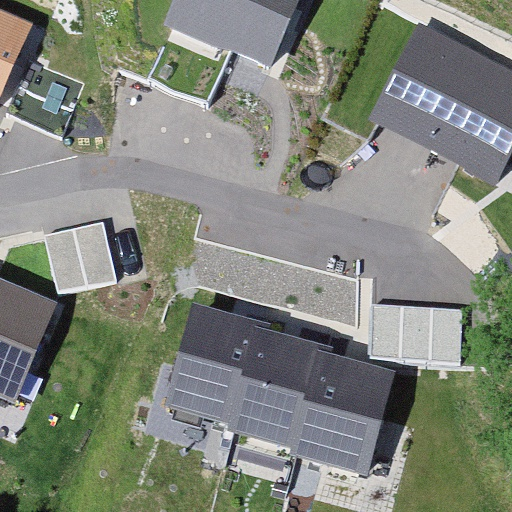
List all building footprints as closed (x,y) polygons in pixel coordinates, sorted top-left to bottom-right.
[(295,0),(179,0),(173,17),(273,57),(295,0)] [(0,87),(24,28),(0,18),(0,87)] [(511,140),(511,81),(420,36),(380,115),(496,172),(511,140)] [(85,85),(31,63),(9,117),(62,139),(85,85)] [(102,227),(74,234),(86,286),(114,280),(102,227)] [(74,234),(47,240),(59,292),(86,286),(74,234)] [(50,306),(0,285),(0,387),(14,393),(50,306)] [(401,361),(403,309),(372,308),(370,360),(401,361)] [(430,361),(432,309),(403,309),(401,361),(430,361)] [(460,362),(461,310),(432,309),(430,361),(460,362)] [(258,331),(191,314),(163,419),(230,437),(256,339),(258,331)] [(323,357),(256,339),(230,437),(227,448),(295,466),(321,366),(323,357)] [(395,385),(321,366),(295,466),(293,471),(367,491),(395,385)]
